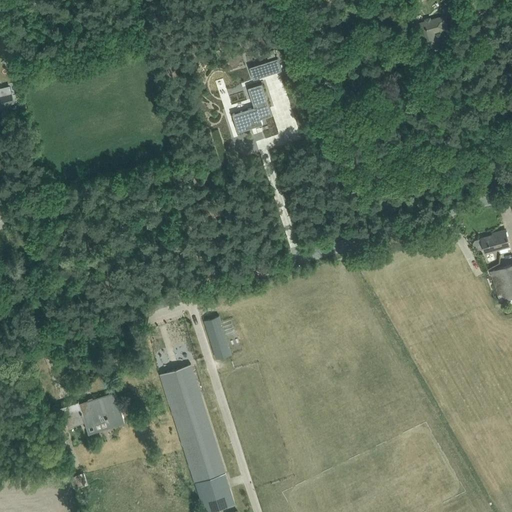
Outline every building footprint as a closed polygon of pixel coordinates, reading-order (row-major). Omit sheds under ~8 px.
[(482,0),(470,0),(467,3),(480,15),(489,6),(482,0)] [(445,7),(454,20),(460,15),(451,3),(445,7)] [(406,10),(389,15),(392,25),(409,21),(406,10)] [(446,15),(439,18),(417,24),(418,29),(421,28),(423,36),(422,36),(423,39),(424,39),(424,41),(420,42),(423,54),(442,48),(440,39),(445,37),(443,30),(452,27),(450,19),(447,20),(446,15)] [(272,49),(265,51),(267,58),(275,55),(272,49)] [(278,57),(249,66),(253,79),(282,69),(278,57)] [(272,114),(262,82),(248,87),(254,106),(233,114),(238,131),(262,123),(261,118),(272,114)] [(14,102),(12,93),(0,95),(0,102),(1,106),(14,102)] [(483,247),(485,252),(510,245),(505,229),(496,232),(496,233),(481,238),(475,239),(473,242),(474,247),(478,249),(483,247)] [(511,263),(490,271),(493,280),(499,297),(499,299),(500,299),(511,295),(511,263)] [(382,295),(385,302),(392,299),(390,293),(382,295)] [(217,358),(232,353),(219,315),(205,320),(217,358)] [(226,471),(225,471),(191,364),(192,364),(160,373),(160,374),(161,373),(196,481),(195,481),(204,511),(206,511),(236,503),(226,471)] [(125,420),(119,401),(115,391),(93,399),(94,401),(89,402),(89,400),(80,403),(79,400),(61,406),(64,415),(68,426),(85,421),(89,432),(125,420)]
